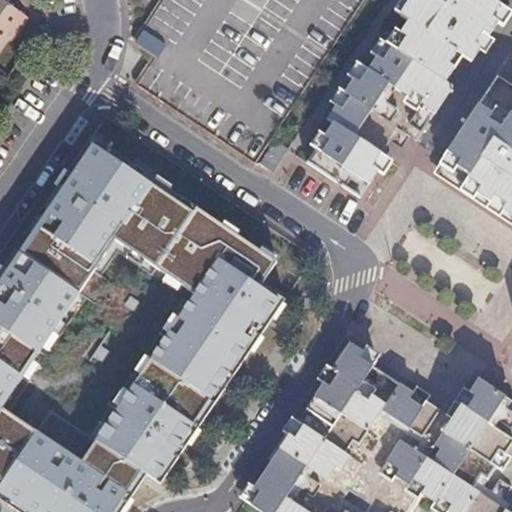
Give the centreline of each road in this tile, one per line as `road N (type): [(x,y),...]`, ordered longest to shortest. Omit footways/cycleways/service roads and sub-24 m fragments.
road 1 (residential): [(197,508),(222,500),(341,317),(351,282),(347,251),(96,81)]
road 2 (residential): [(0,219),(96,81)]
